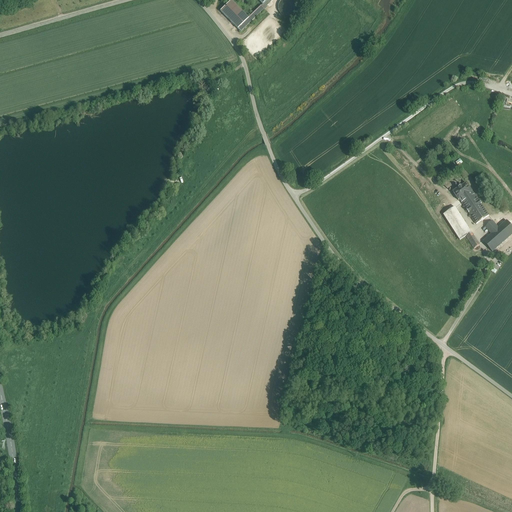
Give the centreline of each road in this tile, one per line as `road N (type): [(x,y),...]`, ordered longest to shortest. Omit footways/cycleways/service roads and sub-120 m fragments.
road 1 (unclassified): [(511,93),(462,82),(292,196)]
road 2 (unclassified): [(448,350),(342,267),(292,196)]
road 3 (unclassified): [(292,196),(246,68),(196,0)]
road 4 (unclassified): [(448,350),(431,511)]
road 5 (unclassified): [(129,0),(0,34)]
road 6 (secondary): [(0,393),(17,511)]
